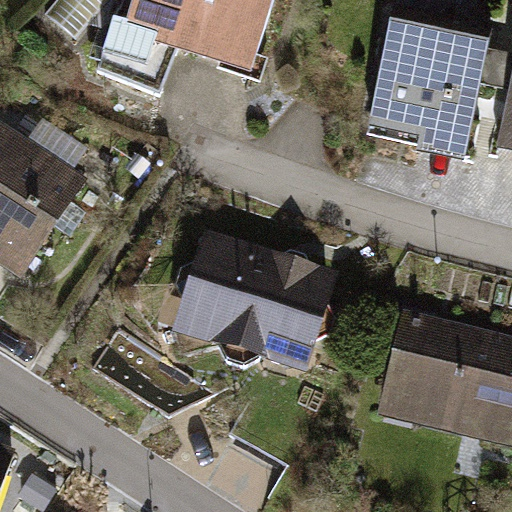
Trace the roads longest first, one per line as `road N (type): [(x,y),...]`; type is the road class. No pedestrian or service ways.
road 1 (residential): [(203,142),(511,240)]
road 2 (unknown): [(15,384),(203,142)]
road 3 (residential): [(225,511),(0,374)]
